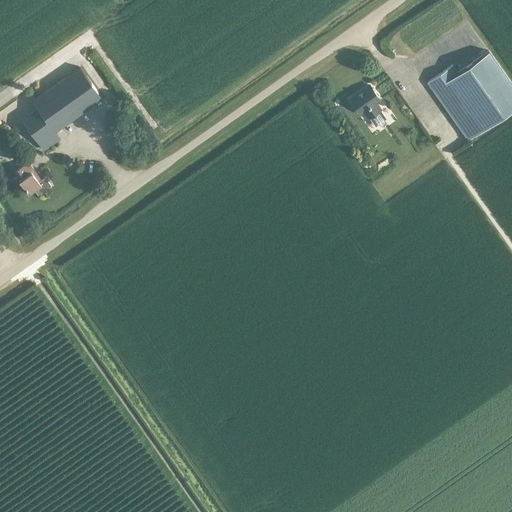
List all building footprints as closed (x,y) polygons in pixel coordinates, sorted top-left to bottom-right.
[(427,82),(468,140),(511,108),(511,84),(488,51),(457,72),(452,65),(427,82)] [(38,108),(22,119),(44,150),(56,141),(53,136),(57,134),(55,131),(102,98),(80,67),(33,101),(38,108)] [(94,75),(91,78),(99,86),(102,83),(94,75)] [(369,85),(350,99),(360,113),(363,111),(368,118),(380,109),(375,102),(379,99),(369,85)] [(121,115),(128,124),(134,120),(127,111),(121,115)] [(343,133),(339,135),(345,144),(349,142),(343,133)] [(29,194),(35,190),(38,195),(51,186),(45,177),(38,181),(36,177),(38,176),(27,161),(17,168),(23,177),(19,180),(29,194)] [(22,233),(20,234),(24,241),(40,232),(33,220),(25,225),(22,219),(16,222),(22,233)]
